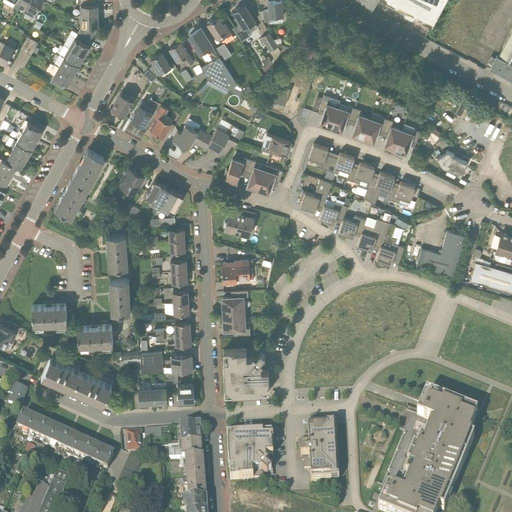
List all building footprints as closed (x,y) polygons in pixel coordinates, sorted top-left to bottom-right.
[(18,10),(19,9),(21,4),(22,0),(13,0),(16,1),(13,7),(18,10)] [(36,12),(42,0),(22,0),(21,4),(19,9),(34,17),(36,12)] [(80,0),(81,15),(98,15),(98,4),(95,4),(94,0),(80,0)] [(268,2),(269,10),(263,10),(264,21),(270,21),(270,16),(283,15),(281,0),(268,1),(268,2)] [(384,0),(431,25),(443,0),(384,0)] [(233,28),(241,41),(250,35),(245,27),(255,21),(244,4),(234,10),(237,16),(235,18),(239,25),(233,28)] [(81,26),(78,32),(91,39),(98,26),(98,15),(81,15),(81,26)] [(209,22),(207,23),(216,37),(217,37),(219,41),(231,33),(229,30),(230,30),(225,22),(223,23),(218,16),(213,19),(212,18),(208,21),(209,22)] [(38,28),(38,27),(40,28),(43,23),(37,20),(33,26),(38,28)] [(208,79),(228,90),(240,97),(243,92),(233,86),(237,84),(200,27),(189,34),(200,52),(205,49),(212,60),(201,67),(203,71),(208,79)] [(511,29),(498,56),(511,63),(511,29)] [(87,44),(91,39),(78,32),(77,33),(72,30),(70,33),(64,43),(85,55),(90,46),(87,44)] [(278,46),(269,32),(261,37),(270,51),(278,46)] [(25,52),(33,38),(27,35),(20,49),(25,52)] [(25,52),(31,55),(38,41),(33,38),(25,52)] [(180,40),(169,47),(178,60),(183,57),(187,65),(193,61),(180,40)] [(14,49),(0,41),(0,62),(1,63),(1,62),(6,64),(14,49)] [(64,56),(79,65),(85,55),(64,43),(59,52),(64,56)] [(228,52),(222,43),(216,47),(222,57),(228,52)] [(154,65),(148,69),(156,76),(160,73),(171,66),(162,52),(156,56),(156,55),(152,57),(153,58),(151,59),(154,65)] [(64,56),(59,66),(74,74),(79,65),(64,56)] [(511,78),(511,63),(498,56),(496,56),(490,68),(491,67),(511,79),(511,78)] [(197,74),(203,71),(201,67),(199,64),(193,67),(197,74)] [(68,84),(74,74),(59,66),(50,81),(63,88),(66,83),(68,84)] [(152,80),(156,76),(148,69),(144,73),(152,80)] [(186,82),(192,78),(186,69),(180,72),(186,82)] [(227,94),(228,90),(208,79),(205,82),(227,94)] [(284,105),(285,105),(291,88),(276,83),(270,100),(271,100),(284,104),(284,105)] [(242,90),(243,92),(248,100),(253,97),(247,87),(242,90)] [(134,97),(129,94),(128,97),(121,93),(112,108),(124,115),(134,97)] [(331,126),(337,107),(327,104),(329,99),(323,97),(321,103),(319,109),(325,111),(320,123),(331,126)] [(461,116),(468,101),(463,98),(456,113),(461,116)] [(321,103),(314,100),(312,106),(319,109),(321,103)] [(131,119),(144,126),(152,111),(145,108),(147,104),(142,101),(131,119)] [(0,118),(3,120),(11,106),(5,103),(0,113),(0,118)] [(252,104),(249,110),(255,112),(257,107),(252,104)] [(160,119),(153,131),(163,137),(171,123),(163,119),(168,109),(161,105),(155,116),(160,119)] [(351,120),(355,108),(349,106),(348,111),(337,107),(331,126),(341,130),(345,118),(351,120)] [(473,122),(479,111),(471,107),(465,118),(473,122)] [(355,108),(351,120),(357,122),(353,134),(363,137),(370,118),(359,115),(361,110),(355,108)] [(370,118),(363,137),(374,141),(378,129),(383,131),(387,119),(381,117),(380,122),(370,118)] [(387,119),(383,131),(389,133),(385,145),(395,148),(402,129),(391,126),(393,121),(387,119)] [(22,131),(37,140),(43,130),(28,121),(22,131)] [(181,132),(177,130),(172,139),(188,147),(193,138),(196,139),(196,141),(201,143),(207,133),(195,126),(193,128),(185,124),(181,132)] [(205,148),(206,147),(208,144),(217,149),(219,147),(221,148),(225,141),(234,146),(244,131),(231,124),(226,132),(217,127),(212,135),(207,133),(201,143),(200,145),(205,148)] [(412,133),(402,129),(395,148),(406,152),(410,140),(416,142),(420,130),(414,128),(412,133)] [(423,128),(419,135),(427,139),(431,132),(423,128)] [(22,131),(17,140),(32,149),(37,140),(22,131)] [(261,149),(273,153),(275,147),(287,151),(290,141),(267,133),(261,149)] [(17,140),(12,150),(27,159),(32,149),(17,140)] [(327,169),(332,156),(326,154),(328,148),(313,143),(309,157),(318,160),(316,165),(327,169)] [(54,208),(71,217),(104,157),(88,148),(81,160),(80,160),(77,165),(78,166),(64,190),(61,195),(54,208)] [(27,159),(12,150),(6,159),(6,160),(17,166),(21,168),(27,159)] [(447,150),(437,157),(442,166),(460,175),(467,162),(453,155),(454,154),(447,150)] [(337,158),(332,156),(327,169),(338,173),(340,167),(349,170),(350,171),(351,165),(352,165),(354,157),(339,152),(337,158)] [(2,157),(0,159),(0,168),(12,175),(17,166),(6,160),(6,159),(2,157)] [(240,169),(246,171),(250,159),(244,157),(243,162),(232,158),(228,170),(226,169),(227,168),(226,168),(223,175),(226,176),(226,177),(236,181),(240,169)] [(256,161),(250,159),(246,171),(252,173),(248,185),(258,188),(265,170),(254,166),(256,161)] [(367,188),(369,180),(370,180),(372,175),(375,167),(360,162),(358,167),(352,165),(351,165),(350,171),(349,170),(347,178),(358,182),(357,185),(367,188)] [(282,170),(276,168),(266,165),(265,170),(258,188),(268,192),(273,180),(278,182),(282,170)] [(135,192),(144,174),(130,166),(120,183),(135,192)] [(12,175),(0,168),(0,181),(6,185),(12,175)] [(392,184),(392,185),(395,176),(380,171),(378,177),(372,175),(370,180),(369,180),(367,188),(363,198),(374,204),(380,187),(390,190),(392,184)] [(317,205),(323,207),(324,204),(331,183),(320,179),(314,195),(303,191),(303,189),(302,189),(299,198),(302,199),(300,205),(315,210),(317,205)] [(145,196),(160,204),(169,188),(154,180),(145,196)] [(398,187),(392,185),(392,184),(390,190),(387,198),(399,202),(400,196),(410,200),(415,186),(400,181),(398,187)] [(169,188),(160,204),(174,212),(183,195),(169,188)] [(333,207),(324,204),(323,207),(319,217),(334,222),(336,217),(342,219),(343,217),(343,218),(347,205),(343,204),(335,201),(333,207)] [(123,211),(129,214),(134,206),(128,202),(123,211)] [(134,206),(129,214),(128,215),(134,218),(139,209),(134,206)] [(240,214),(229,211),(226,222),(224,222),(223,226),(225,227),(224,229),(248,235),(253,217),(251,217),(253,212),(242,209),(240,214)] [(352,221),(343,218),(343,217),(342,219),(338,231),(353,236),(355,230),(361,233),(364,224),(366,219),(354,215),(352,221)] [(148,226),(162,225),(161,218),(152,218),(148,226)] [(381,244),(388,222),(377,218),(376,219),(374,227),(364,224),(361,233),(357,244),(372,249),(374,244),(380,246),(381,244)] [(380,246),(376,258),(391,263),(393,257),(399,259),(404,246),(392,242),(394,237),(391,236),(395,224),(388,222),(381,244),(380,246)] [(169,240),(184,239),(183,228),(168,229),(169,240)] [(440,253),(421,248),(416,266),(455,277),(467,236),(447,230),(440,253)] [(126,233),(107,234),(109,268),(128,267),(126,233)] [(511,235),(501,233),(496,251),(493,251),(496,260),(511,264),(511,235)] [(170,252),(185,251),(184,239),(169,240),(170,252)] [(481,253),(480,249),(475,247),(473,254),(480,257),(481,253)] [(171,271),(186,270),(185,259),(170,260),(171,271)] [(249,260),(222,262),(223,283),(237,282),(236,279),(250,279),(249,260)] [(263,266),(271,268),(273,263),(265,260),(263,266)] [(511,272),(489,265),(475,261),(470,281),(511,292),(511,272)] [(172,283),(187,282),(186,270),(171,271),(172,283)] [(110,279),(111,313),(130,311),(129,278),(110,279)] [(223,307),(243,307),(243,296),(248,296),(247,289),(235,290),(235,296),(223,297),(223,307)] [(173,303),(188,302),(187,290),(173,291),(173,303)] [(174,314),(189,313),(188,302),(173,303),(174,314)] [(32,305),(33,324),(66,322),(66,304),(32,305)] [(243,307),(223,307),(224,318),(244,317),(243,307)] [(244,317),(224,318),(224,330),(237,329),(237,335),(250,334),(249,328),(244,328),(244,317)] [(18,325),(7,320),(4,325),(0,323),(0,341),(5,344),(8,345),(18,325)] [(175,334),(190,333),(189,321),(174,322),(175,334)] [(111,324),(77,326),(79,345),(113,343),(111,324)] [(190,333),(175,334),(176,345),(191,344),(190,333)] [(135,342),(127,337),(123,343),(131,349),(135,342)] [(8,345),(5,344),(3,350),(10,353),(13,347),(8,345)] [(246,348),(223,349),(224,361),(223,361),(223,370),(224,386),(224,394),(232,393),(232,394),(248,393),(248,392),(258,392),(257,391),(269,390),(268,367),(264,367),(264,358),(262,357),(265,353),(261,349),(257,352),(253,348),(246,348)] [(122,359),(139,358),(139,350),(121,351),(122,359)] [(172,357),(162,358),(162,350),(140,352),(142,373),(163,372),(164,372),(171,371),(172,371),(172,357)] [(171,355),(172,357),(172,371),(177,371),(192,370),(191,353),(171,355)] [(103,404),(112,385),(50,357),(41,377),(42,377),(42,376),(54,382),(60,385),(60,384),(85,396),(91,399),(91,398),(103,404)] [(178,384),(179,401),(194,400),(193,383),(178,384)] [(152,387),(154,402),(167,401),(166,386),(152,387)] [(20,408),(27,393),(15,387),(8,403),(20,408)] [(139,388),(140,403),(154,402),(152,387),(139,388)] [(480,412),(427,391),(417,414),(434,422),(424,446),(420,444),(410,466),(415,468),(404,491),(387,485),(378,509),(385,511),(438,511),(440,510),(444,511),(475,435),(471,433),(480,412)] [(17,428),(24,432),(31,418),(23,414),(17,428)] [(38,421),(31,418),(24,432),(32,435),(38,421)] [(46,425),(38,421),(32,435),(39,439),(46,425)] [(308,426),(309,441),(303,441),(303,451),(301,451),(301,457),(303,457),(304,469),(310,469),(311,482),(331,480),(339,480),(339,475),(338,456),(337,448),(336,430),(336,424),(328,425),(308,426)] [(53,428),(46,425),(39,439),(47,442),(53,428)] [(181,442),(179,442),(179,441),(168,442),(168,446),(179,445),(181,445),(201,443),(200,428),(197,426),(180,427),(181,442)] [(61,432),(53,428),(47,442),(55,446),(61,432)] [(61,432),(55,446),(62,449),(68,435),(61,432)] [(140,432),(127,433),(128,448),(141,448),(140,432)] [(269,457),(273,457),(272,433),(260,434),(260,433),(250,433),(234,434),(227,435),(227,442),(228,458),(228,468),(229,468),(230,480),(253,478),(259,477),(264,473),(267,476),(272,471),(268,468),(270,466),(269,457)] [(76,439),(68,435),(62,449),(70,453),(76,439)] [(84,442),(76,439),(70,453),(77,456),(84,442)] [(91,445),(84,442),(77,456),(85,460),(91,445)] [(27,443),(24,450),(32,453),(35,447),(27,443)] [(201,443),(181,445),(181,451),(169,452),(170,460),(183,459),(202,458),(201,443)] [(99,449),(95,447),(91,445),(85,460),(92,463),(99,449)] [(99,449),(92,463),(100,467),(106,452),(99,449)] [(114,456),(106,452),(100,467),(108,470),(114,456)] [(140,466),(143,460),(130,455),(128,461),(140,466)] [(22,456),(16,469),(15,472),(20,474),(27,458),(22,456)] [(183,459),(184,469),(184,470),(187,470),(188,479),(204,478),(203,468),(202,458),(183,459)] [(128,461),(125,466),(138,471),(140,466),(128,461)] [(138,471),(125,466),(123,472),(136,477),(138,471)] [(55,511),(70,478),(57,472),(49,490),(39,511),(55,511)] [(123,472),(118,483),(130,488),(136,477),(123,472)] [(296,474),(297,487),(309,486),(308,473),(296,474)] [(205,498),(205,488),(204,478),(188,479),(188,488),(185,488),(185,490),(185,492),(186,499),(186,500),(205,498)] [(34,483),(21,511),(39,511),(49,490),(34,483)] [(206,511),(205,498),(186,500),(184,500),(184,507),(186,507),(186,511),(206,511)]
